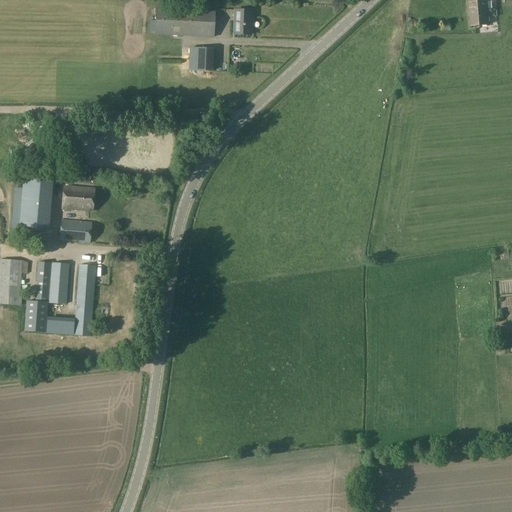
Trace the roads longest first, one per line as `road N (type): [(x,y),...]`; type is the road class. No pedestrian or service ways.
road 1 (tertiary): [(125,511),(197,172),(247,114),(372,0)]
road 2 (track): [(247,114),(0,111)]
road 3 (track): [(0,382),(157,370)]
